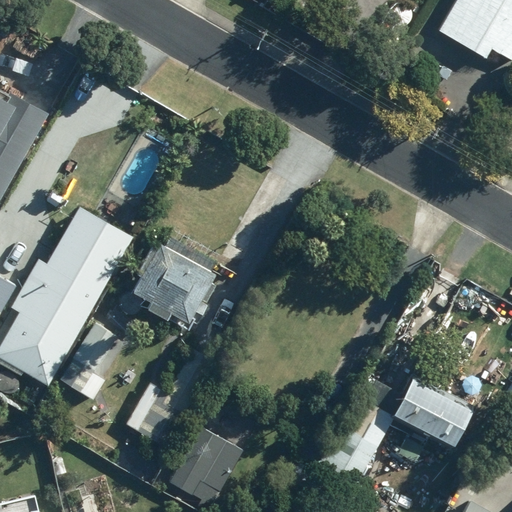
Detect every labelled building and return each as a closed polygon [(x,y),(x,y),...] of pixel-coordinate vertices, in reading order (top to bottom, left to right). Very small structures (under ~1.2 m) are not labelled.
[(511,54),(511,0),(455,0),(441,26),(488,54),(494,44),(511,54)] [(0,200),(50,109),(12,88),(9,94),(0,88),(0,200)] [(20,302),(0,338),(0,349),(53,379),(136,230),(81,200),(49,256),(40,251),(13,299),(20,302)] [(218,267),(162,237),(136,285),(155,296),(150,304),(170,315),(174,306),(191,316),(218,267)] [(0,271),(0,299),(12,279),(0,271)] [(98,319),(75,355),(97,368),(119,332),(98,319)] [(186,413),(217,358),(193,344),(162,399),(186,413)] [(396,408),(458,440),(476,405),(414,373),(396,408)] [(355,486),(397,413),(363,393),(321,467),(355,486)] [(489,431),(476,423),(468,437),(481,445),(489,431)] [(215,503),(245,448),(202,424),(172,479),(215,503)] [(425,441),(402,429),(392,449),(415,460),(425,441)] [(457,452),(473,461),(481,447),(465,438),(457,452)] [(300,459),(289,477),(302,485),(313,466),(300,459)] [(11,494),(5,496),(2,502),(5,508),(10,510),(16,508),(19,502),(17,496),(11,494)] [(463,511),(499,511),(473,497),(463,511)]
